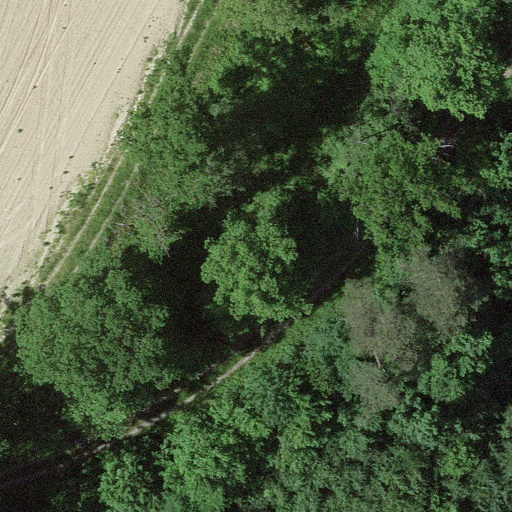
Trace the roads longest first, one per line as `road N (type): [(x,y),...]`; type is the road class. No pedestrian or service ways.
road 1 (track): [(511,79),(258,364),(76,463),(0,479)]
road 2 (track): [(0,344),(109,201),(196,0)]
